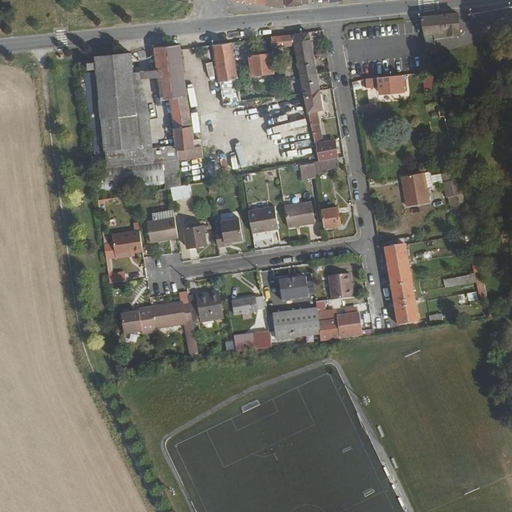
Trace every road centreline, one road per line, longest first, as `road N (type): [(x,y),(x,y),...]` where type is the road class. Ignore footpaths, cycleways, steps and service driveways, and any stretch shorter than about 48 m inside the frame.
road 1 (track): [(161,511),(85,350),(62,257),(38,42)]
road 2 (unclassified): [(370,244),(330,15)]
road 3 (tertiary): [(0,47),(212,26)]
road 4 (unclassified): [(161,276),(370,244)]
road 5 (tertiary): [(330,15),(471,0)]
